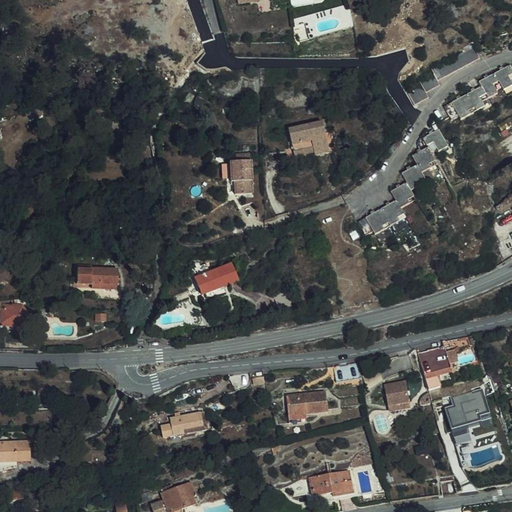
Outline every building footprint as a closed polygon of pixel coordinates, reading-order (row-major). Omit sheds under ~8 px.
[(314,3),(313,0),(272,0),(274,10),(314,3)] [(476,47),(469,50),(474,61),(481,58),(476,47)] [(467,65),(474,61),(469,50),(462,54),(467,65)] [(460,69),(467,65),(462,54),(455,57),(460,69)] [(453,72),(460,69),(455,57),(448,61),(453,72)] [(446,76),(453,72),(448,61),(440,65),(446,76)] [(439,79),(446,76),(440,65),(434,68),(437,75),(439,79)] [(511,65),(511,66),(505,68),(496,73),(504,89),(505,92),(511,88),(511,65)] [(498,92),(504,89),(496,73),(480,82),(483,89),(489,100),(499,95),(498,92)] [(440,82),(439,79),(437,75),(430,78),(434,86),(440,82)] [(434,86),(430,78),(422,81),(426,90),(434,86)] [(480,105),(489,100),(483,89),(467,98),(477,119),(485,114),(480,105)] [(431,101),(428,93),(426,90),(419,94),(424,104),(431,101)] [(412,98),(417,107),(424,104),(419,94),(412,98)] [(462,126),(477,119),(467,98),(444,110),(452,128),(460,124),(462,126)] [(325,126),(291,132),(295,155),(315,151),(316,158),(330,156),(325,126)] [(423,143),(429,152),(431,157),(436,154),(438,156),(448,151),(439,135),(423,143)] [(237,151),(237,158),(231,158),(232,178),(235,178),(235,190),(252,190),(251,151),(237,151)] [(315,151),(295,155),(296,162),(316,158),(315,151)] [(437,168),(431,157),(429,152),(413,161),(418,169),(422,177),(437,168)] [(428,186),(422,177),(418,169),(402,178),(407,187),(413,195),(428,186)] [(418,204),(413,195),(407,187),(392,196),(397,206),(402,214),(418,204)] [(407,223),(402,214),(397,206),(381,215),(392,232),(407,223)] [(375,238),(376,241),(392,232),(381,215),(370,222),(358,228),(367,243),(375,238)] [(242,287),(235,270),(211,279),(208,271),(196,276),(205,301),(242,287)] [(120,276),(96,274),(96,276),(82,275),(81,290),(96,291),(97,288),(120,288),(120,276)] [(0,320),(0,329),(10,332),(16,330),(27,332),(29,321),(20,313),(11,312),(11,314),(0,311),(0,317),(2,318),(2,321),(0,320)] [(446,350),(420,359),(432,395),(445,391),(440,377),(454,373),(446,350)] [(337,372),(341,389),(365,383),(361,367),(337,372)] [(38,398),(54,397),(54,389),(38,389),(38,398)] [(389,395),(395,416),(415,411),(409,390),(389,395)] [(450,415),(456,436),(487,427),(486,423),(494,420),(486,394),(455,403),(458,413),(450,415)] [(329,420),(330,400),(289,398),(288,426),(305,426),(306,419),(329,420)] [(395,416),(396,420),(416,415),(415,411),(395,416)] [(172,420),(173,426),(162,428),(165,439),(208,431),(205,413),(183,417),(177,418),(172,420)] [(0,467),(29,467),(28,447),(0,447),(0,467)] [(330,506),(357,501),(353,476),(308,484),(312,509),(328,506),(330,506)] [(193,482),(164,493),(167,500),(171,511),(175,509),(177,511),(182,511),(183,511),(184,507),(198,502),(195,495),(198,494),(194,483),(193,482)] [(16,501),(17,506),(26,503),(24,497),(19,498),(19,500),(16,501)] [(156,511),(167,511),(171,511),(167,500),(154,505),(156,511)] [(130,511),(129,502),(119,503),(121,511),(130,511)]
